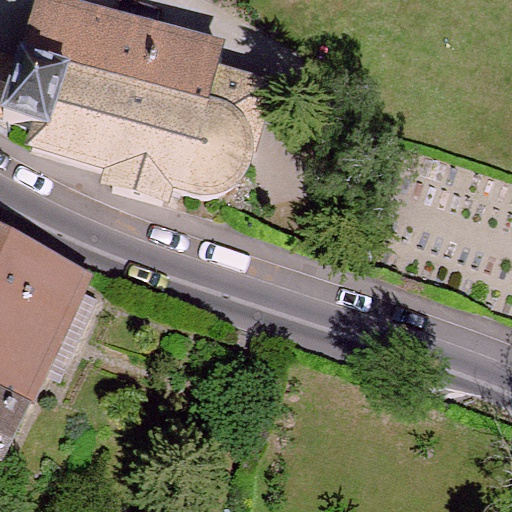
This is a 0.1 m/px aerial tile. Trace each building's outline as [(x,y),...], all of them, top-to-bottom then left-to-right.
[(218,72),(225,50),(38,0),(37,0),(19,58),(66,72),(207,113),(218,72)] [(0,118),(19,58),(0,52),(0,118)] [(66,72),(19,58),(0,118),(0,123),(31,133),(47,137),(66,72)] [(47,137),(31,133),(25,155),(103,179),(98,191),(168,209),(171,197),(207,207),(223,203),(234,196),(246,183),(253,162),(252,140),(245,127),(257,83),(218,72),(207,113),(66,72),(47,137)] [(92,281),(0,234),(0,395),(30,410),(92,281)] [(30,410),(0,395),(0,471),(30,410)]
